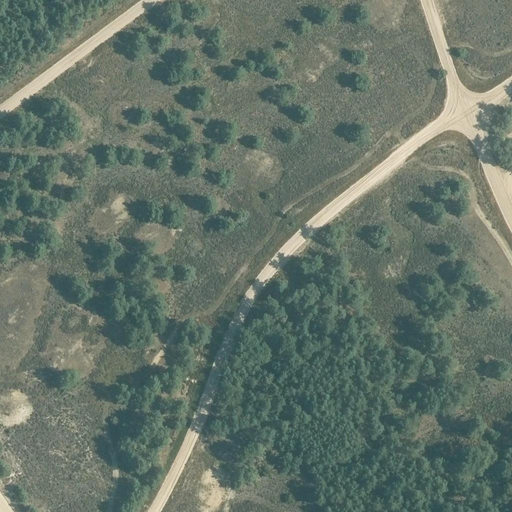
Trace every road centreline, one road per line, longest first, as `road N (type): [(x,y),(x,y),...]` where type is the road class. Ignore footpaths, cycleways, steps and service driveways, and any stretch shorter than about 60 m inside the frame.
road 1 (unknown): [(463,113),(360,185),(272,271),(238,323),(149,511)]
road 2 (track): [(148,0),(0,112)]
road 3 (unknown): [(511,232),(479,168),(463,113)]
